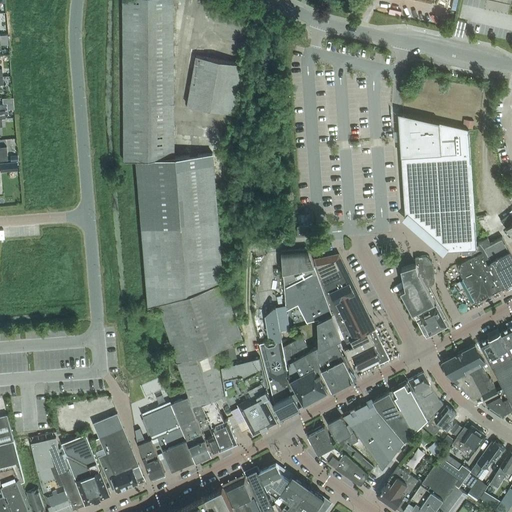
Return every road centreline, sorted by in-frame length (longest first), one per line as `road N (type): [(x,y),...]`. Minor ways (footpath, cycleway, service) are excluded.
road 1 (tertiary): [(276,0),(319,21),(511,66)]
road 2 (unclassified): [(77,0),(87,216)]
road 3 (residential): [(121,511),(286,434)]
road 4 (residential): [(286,434),(421,353)]
road 5 (residential): [(421,353),(353,234)]
road 6 (unclassified): [(87,216),(98,337)]
